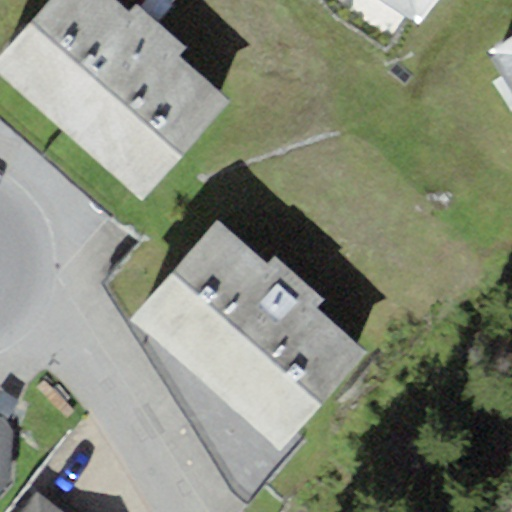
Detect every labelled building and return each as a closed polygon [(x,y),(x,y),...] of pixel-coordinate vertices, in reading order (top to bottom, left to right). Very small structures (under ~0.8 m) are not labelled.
[(126,0),(46,0),(0,51),(0,71),(139,197),(232,95),(181,49),(187,42),(139,0),(134,0),(131,4),(126,0)] [(379,0),(414,23),(429,0),(379,0)] [(511,34),(487,50),(511,91),(511,34)] [(221,220),(132,319),(274,448),(363,349),(315,306),(323,297),(277,255),(269,264),(221,220)] [(0,491),(10,477),(11,429),(4,417),(0,416),(0,491)]
